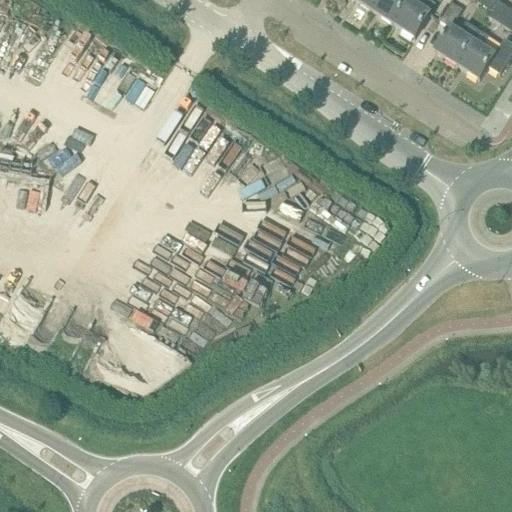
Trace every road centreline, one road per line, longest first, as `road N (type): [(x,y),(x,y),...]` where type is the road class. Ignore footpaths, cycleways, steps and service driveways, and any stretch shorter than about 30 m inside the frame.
road 1 (residential): [(458,190),(235,36)]
road 2 (residential): [(482,142),(264,0)]
road 3 (tertiary): [(460,250),(390,320),(309,378)]
road 4 (tertiary): [(309,378),(264,393),(221,422),(170,472)]
road 5 (tertiary): [(197,493),(309,378)]
road 6 (tertiary): [(115,478),(49,439),(4,427)]
